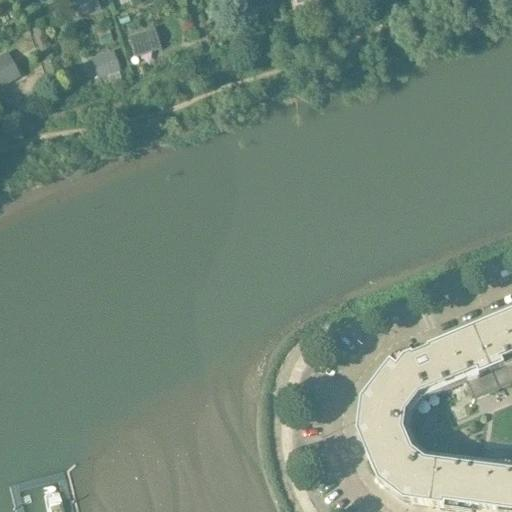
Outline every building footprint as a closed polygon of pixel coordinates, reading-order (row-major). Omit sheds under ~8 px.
[(66,0),(74,21),(96,14),(91,0),(66,0)] [(244,0),(249,13),(268,7),(265,0),(244,0)] [(292,0),(295,8),(315,1),(314,0),(292,0)] [(130,62),(148,56),(141,36),(124,41),(130,62)] [(93,83),(115,75),(109,55),(86,63),(93,83)] [(0,91),(15,83),(2,60),(0,60),(0,91)] [(511,314),(473,331),(499,391),(510,386),(509,383),(511,381),(511,314)] [(427,356),(415,361),(413,356),(404,360),(397,369),(390,364),(366,396),(372,401),(365,410),(363,427),(368,437),(360,441),(375,478),(383,475),(388,486),(401,496),(412,497),(411,505),(421,507),(426,463),(413,452),(405,432),(407,416),(420,398),(464,380),(472,398),(487,392),(488,396),(499,391),(473,331),(428,350),(429,352),(427,356)] [(511,511),(511,453),(510,453),(509,457),(492,454),(490,471),(426,463),(421,507),(445,510),(446,506),(473,510),(472,511),(484,511),(511,511)]
